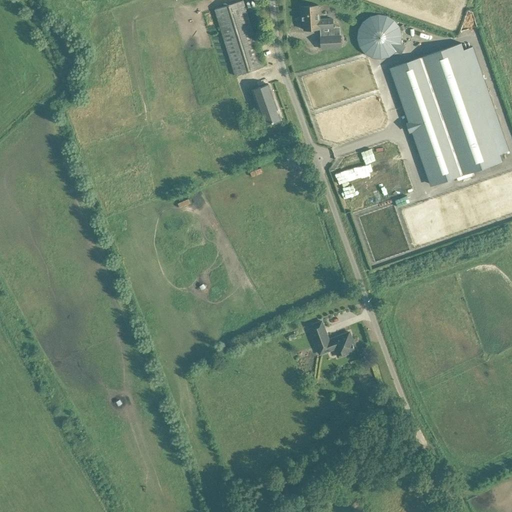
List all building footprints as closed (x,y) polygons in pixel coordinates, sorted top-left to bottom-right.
[(243,0),(218,8),(239,75),(263,67),(243,0)] [(304,30),(320,29),(320,28),(333,27),(333,19),(326,19),(319,20),(319,6),(311,6),(301,7),(301,16),(303,16),(304,30)] [(364,15),(358,51),(400,57),(405,21),(364,15)] [(321,48),(341,47),(341,36),(320,37),(321,48)] [(464,50),(461,43),(392,67),(433,185),(456,177),(458,181),(474,175),(473,171),(502,161),(500,154),(509,151),(473,47),(464,50)] [(257,102),(253,104),(256,112),(260,111),(265,125),(281,119),(269,84),(253,90),(257,102)] [(181,207),(192,203),(191,198),(179,203),(181,207)] [(322,321),(309,326),(317,346),(325,344),(327,351),(335,348),(338,357),(356,350),(349,332),(332,339),(332,340),(329,341),(322,321)]
